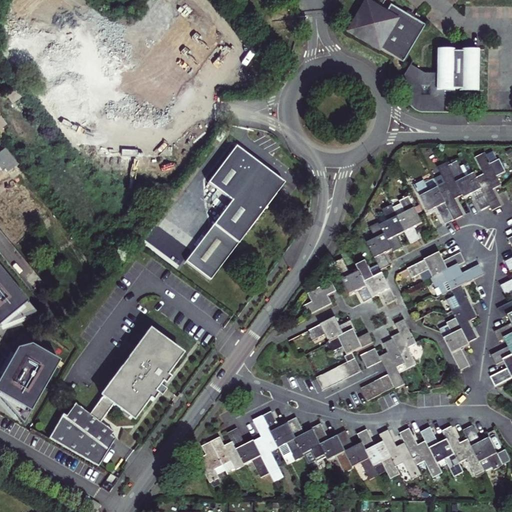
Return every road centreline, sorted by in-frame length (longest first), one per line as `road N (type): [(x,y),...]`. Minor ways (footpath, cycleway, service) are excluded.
road 1 (tertiary): [(228,368),(125,511)]
road 2 (residential): [(313,403),(367,419),(474,411)]
road 3 (residential): [(474,411),(494,263)]
road 4 (tertiary): [(308,260),(228,368)]
road 5 (tertiary): [(304,147),(325,196),(308,260)]
road 6 (tertiary): [(308,260),(358,152)]
